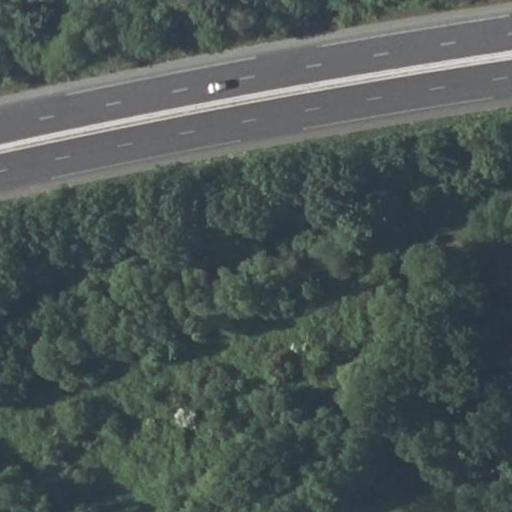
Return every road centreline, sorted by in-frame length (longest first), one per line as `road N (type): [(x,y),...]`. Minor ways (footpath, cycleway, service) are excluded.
road 1 (motorway): [(511,33),(0,127)]
road 2 (motorway): [(0,171),(511,77)]
